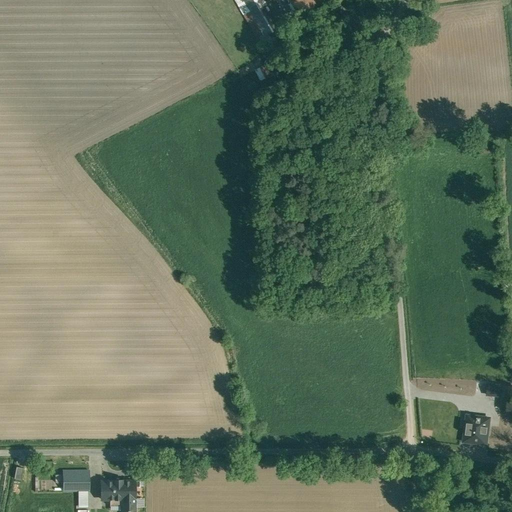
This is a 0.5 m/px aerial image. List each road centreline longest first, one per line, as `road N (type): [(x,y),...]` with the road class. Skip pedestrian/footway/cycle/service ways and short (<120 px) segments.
road 1 (unclassified): [(386,0),(384,114),(413,439)]
road 2 (unclassified): [(0,437),(413,439)]
